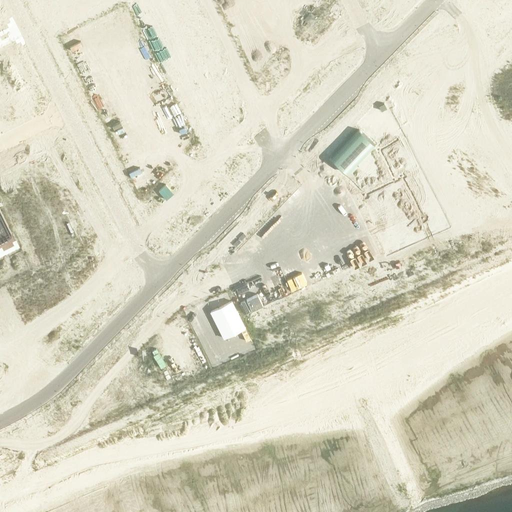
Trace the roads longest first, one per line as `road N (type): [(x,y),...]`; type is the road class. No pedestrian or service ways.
road 1 (residential): [(10,0),(156,282)]
road 2 (tertiary): [(0,422),(71,374),(156,282)]
road 3 (residential): [(189,0),(273,164)]
road 4 (tertiary): [(156,282),(273,164)]
road 5 (tertiary): [(273,164),(378,55)]
